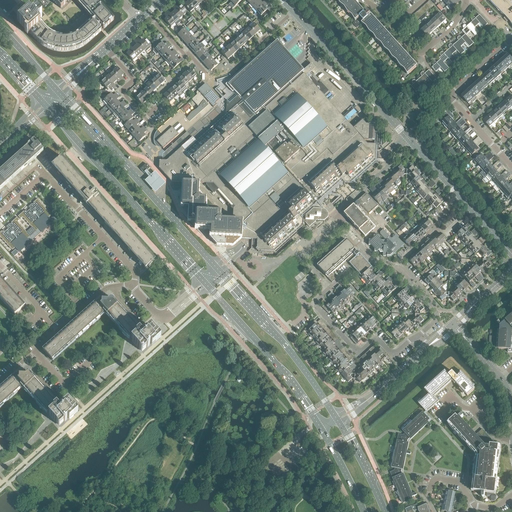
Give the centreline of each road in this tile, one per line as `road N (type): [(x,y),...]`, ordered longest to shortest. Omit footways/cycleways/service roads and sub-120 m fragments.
road 1 (tertiary): [(47,107),(201,278)]
road 2 (tertiary): [(215,266),(61,96)]
road 3 (tertiary): [(338,419),(220,271)]
road 4 (tertiary): [(206,284),(293,383),(321,430)]
road 5 (residential): [(416,337),(393,353),(377,336),(363,349),(351,347),(316,304),(349,270)]
road 6 (tertiary): [(293,11),(413,144)]
road 7 (residential): [(496,148),(450,97),(511,41)]
road 8 (residential): [(132,284),(133,268),(44,173)]
